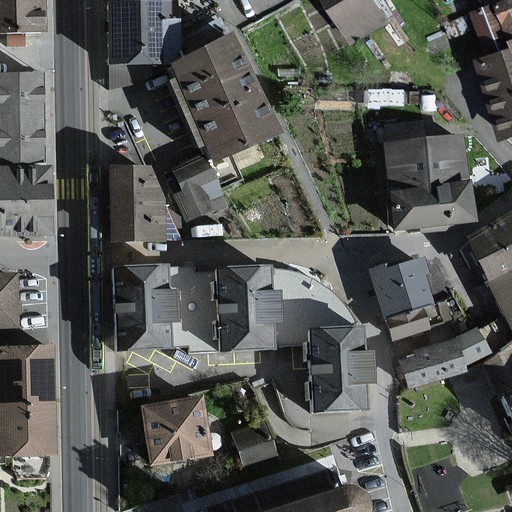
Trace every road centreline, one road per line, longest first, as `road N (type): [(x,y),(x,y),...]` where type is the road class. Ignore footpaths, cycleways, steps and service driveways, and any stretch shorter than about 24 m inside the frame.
road 1 (residential): [(70,255),(350,261)]
road 2 (residential): [(350,261),(377,347),(382,445),(405,511)]
road 3 (primary): [(77,511),(70,255)]
road 4 (primary): [(70,255),(66,0)]
road 5 (residential): [(511,200),(475,228),(361,251),(350,261)]
